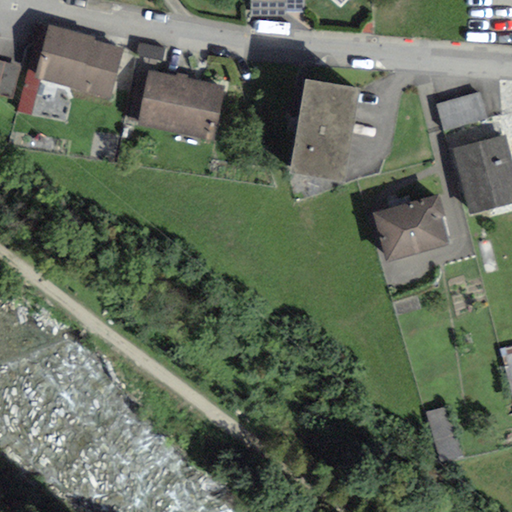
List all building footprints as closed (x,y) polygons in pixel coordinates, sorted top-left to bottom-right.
[(249,0),(249,13),(285,14),(285,8),(303,8),(302,0),(249,0)] [(49,22),(35,74),(111,94),(124,45),(95,38),(97,34),(49,22)] [(136,71),(126,120),(215,137),(226,84),(148,69),(147,73),(136,71)] [(360,79),(306,70),(291,159),(344,168),(360,79)] [(511,164),(503,135),(450,150),(468,212),(511,199),(511,164)] [(374,209),(388,256),(447,239),(440,214),(446,212),(439,190),(374,209)]
